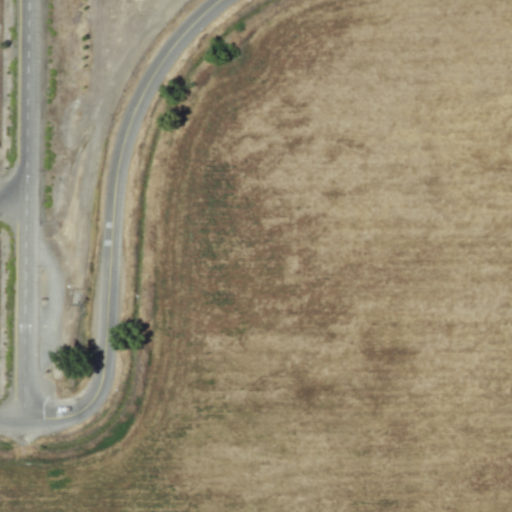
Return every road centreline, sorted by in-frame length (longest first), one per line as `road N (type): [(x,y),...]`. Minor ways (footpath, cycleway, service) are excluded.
road 1 (tertiary): [(0,419),(68,418),(98,395),(128,133),(157,72),(222,0)]
road 2 (secondary): [(25,214),(27,0)]
road 3 (residential): [(22,419),(25,214)]
